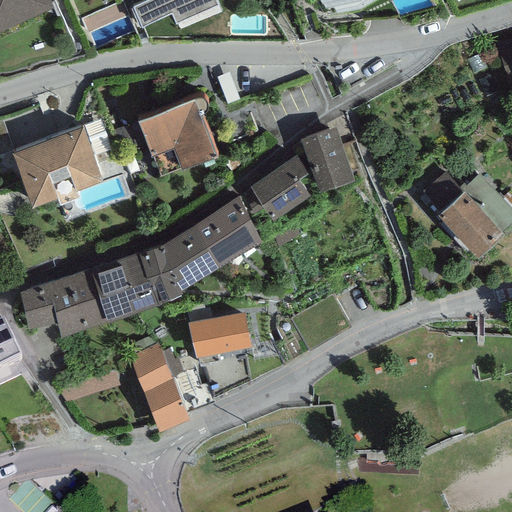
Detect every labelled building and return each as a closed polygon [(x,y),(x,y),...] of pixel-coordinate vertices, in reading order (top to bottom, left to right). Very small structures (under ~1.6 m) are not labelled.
[(51,0),(0,0),(0,29),(54,5),(51,0)] [(218,0),(139,0),(133,3),(141,22),(171,8),(176,19),(218,0)] [(511,36),(497,42),(507,74),(511,72),(511,36)] [(194,91),(137,114),(161,171),(218,148),(194,91)] [(82,121),(13,148),(33,199),(102,172),(82,121)] [(337,122),(302,134),(318,185),(353,173),(337,122)] [(295,149),(253,180),(277,213),(311,189),(299,172),(307,166),(295,149)] [(503,226),(464,184),(447,166),(421,190),(477,250),(503,226)] [(262,234),(237,192),(195,217),(220,259),(262,234)] [(163,237),(141,246),(157,296),(180,287),(220,259),(195,217),(163,237)] [(141,246),(90,262),(107,315),(157,296),(141,246)] [(63,330),(107,315),(90,262),(21,284),(28,321),(57,313),(63,330)] [(244,307),(188,318),(196,353),(251,341),(244,307)] [(4,317),(0,318),(0,360),(1,363),(22,353),(4,317)] [(158,342),(129,354),(160,427),(188,415),(158,342)]
